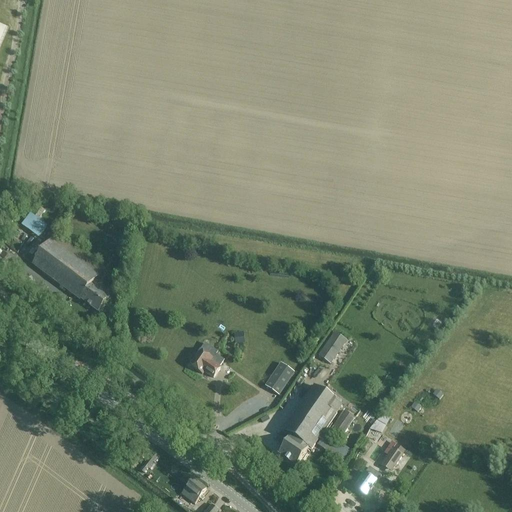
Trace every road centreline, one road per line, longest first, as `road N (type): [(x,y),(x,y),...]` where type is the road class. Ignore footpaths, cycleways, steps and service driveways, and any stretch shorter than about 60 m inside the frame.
road 1 (tertiary): [(252,511),(0,317)]
road 2 (track): [(0,388),(143,495),(135,511)]
road 3 (track): [(0,358),(89,418),(161,442)]
